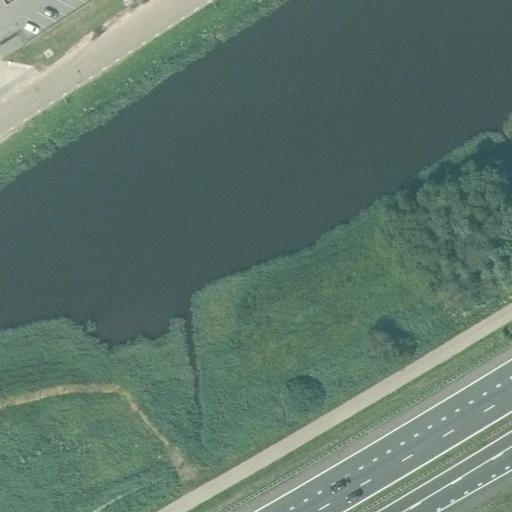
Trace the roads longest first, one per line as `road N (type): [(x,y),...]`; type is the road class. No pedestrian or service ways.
road 1 (unclassified): [(174,511),(511,308)]
road 2 (motorway): [(511,396),(311,511)]
road 3 (unclassified): [(0,123),(193,0)]
road 4 (motorway): [(408,511),(511,446)]
